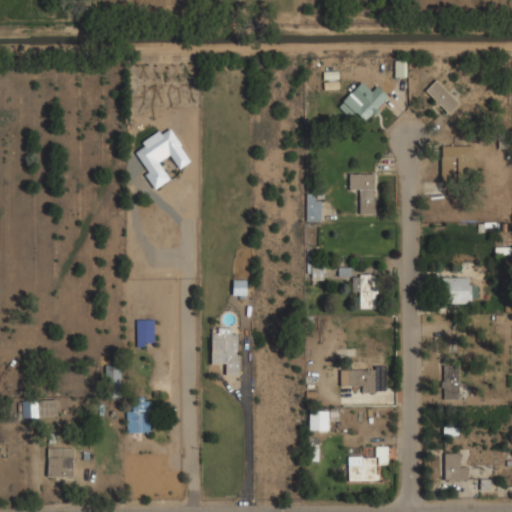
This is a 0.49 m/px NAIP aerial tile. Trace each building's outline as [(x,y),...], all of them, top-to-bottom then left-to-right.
[(425,91),(449,114),(461,102),(437,78),(425,91)] [(352,119),(359,113),(366,120),(389,96),(376,84),(370,90),(361,82),(338,105),(352,119)] [(135,151),(148,171),(144,174),(154,188),(169,179),(158,161),(170,154),(178,168),(190,161),(169,128),(161,133),(159,130),(141,141),(144,146),(135,151)] [(473,145),(441,145),(441,181),(452,181),(452,171),(473,171),(473,145)] [(376,173),(349,173),(349,193),(360,193),(360,214),(376,214),(376,173)] [(322,220),(322,201),(309,201),(309,220),(322,220)] [(152,217),(152,202),(127,202),(127,217),(152,217)] [(312,279),(324,279),(324,267),(312,267),(312,279)] [(359,293),(359,307),(377,307),(377,274),(352,274),(352,293),(359,293)] [(476,303),(476,285),(469,285),(469,276),(443,276),(443,303),(476,303)] [(247,294),(247,279),(233,279),(233,294),(247,294)] [(155,318),(137,318),(137,345),(155,345),(155,318)] [(211,364),(225,364),(225,375),(239,375),(239,329),(211,329),(211,364)] [(121,396),(121,365),(106,365),(106,396),(121,396)] [(459,365),(442,365),(442,399),(459,399),(459,365)] [(377,368),(348,368),(348,382),(357,382),(357,392),(377,392),(377,368)] [(22,416),(37,416),(37,400),(22,400),(22,416)] [(151,432),(151,400),(127,400),(127,432),(151,432)] [(329,410),(309,410),(309,430),(329,430),(329,410)] [(348,480),(377,480),(377,463),(388,463),(388,446),(378,446),(378,455),(348,455),(348,480)] [(48,476),(73,476),(73,447),(48,447),(48,476)] [(467,461),(458,461),(458,451),(444,451),(444,480),(467,480),(467,461)]
